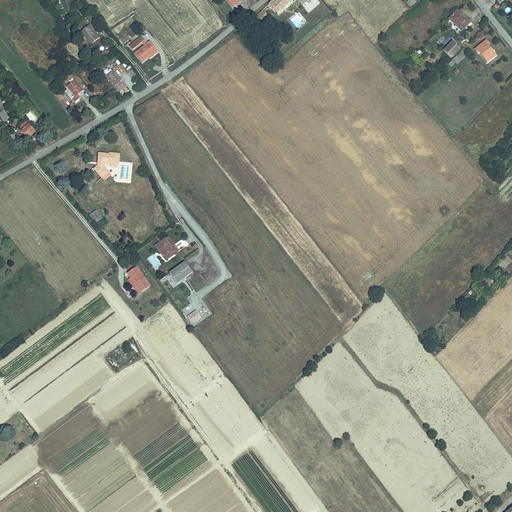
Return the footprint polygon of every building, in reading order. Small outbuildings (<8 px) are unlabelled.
[(239,0),(225,0),(232,8),(241,2),(239,0)] [(274,0),(269,4),(277,13),(292,0),(274,0)] [(268,17),(263,11),(255,18),(259,22),(260,23),(268,17)] [(462,31),(469,23),(462,16),(461,17),(456,12),(449,19),(462,31)] [(248,30),(254,25),(251,21),(245,26),(248,30)] [(81,31),(92,44),(101,37),(93,28),(95,27),(92,23),(81,31)] [(123,44),(131,39),(128,35),(120,40),(123,44)] [(141,36),(129,46),(132,50),(144,40),(141,36)] [(150,41),(135,53),(142,61),(148,56),(156,50),(150,41)] [(453,41),(444,51),(451,58),(461,49),(453,41)] [(489,45),(486,41),(475,50),(478,54),(480,53),(487,62),(496,55),(488,46),(489,45)] [(156,50),(148,56),(150,58),(158,52),(156,50)] [(462,50),(457,56),(461,60),(466,55),(462,50)] [(128,59),(123,53),(118,57),(122,63),(128,59)] [(457,56),(452,60),(455,63),(457,65),(461,60),(457,56)] [(127,86),(110,65),(103,71),(120,91),(127,86)] [(418,90),(428,79),(426,77),(416,88),(418,90)] [(83,90),(75,80),(67,86),(75,96),(72,99),(75,102),(81,97),(78,94),(83,90)] [(4,109),(0,112),(0,115),(5,121),(11,116),(4,109)] [(30,111),(28,113),(33,119),(36,116),(30,111)] [(26,119),(17,127),(20,131),(29,123),(26,119)] [(20,131),(26,138),(35,129),(29,123),(20,131)] [(100,152),(100,164),(96,167),(103,177),(110,171),(105,165),(106,161),(113,162),(120,162),(121,152),(111,151),(110,152),(100,152)] [(96,208),(90,213),(96,221),(102,216),(96,208)] [(165,238),(156,244),(167,259),(179,250),(175,245),(172,247),(165,238)] [(186,260),(178,265),(185,276),(193,270),(186,260)] [(178,265),(170,271),(177,281),(185,276),(178,265)] [(138,266),(128,274),(141,292),(152,285),(138,266)] [(187,316),(193,324),(202,318),(196,310),(187,316)] [(511,511),(511,503),(508,505),(510,506),(501,511),(511,511)]
